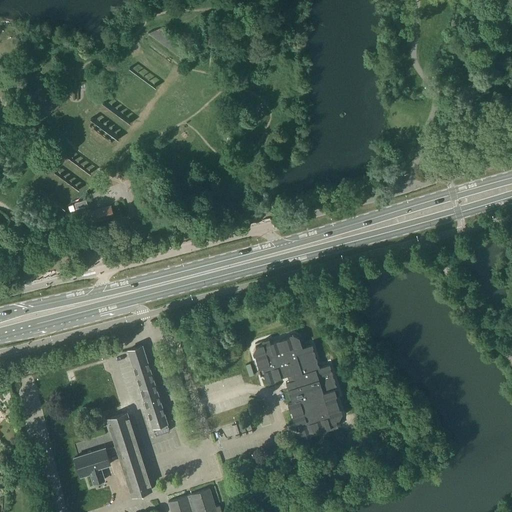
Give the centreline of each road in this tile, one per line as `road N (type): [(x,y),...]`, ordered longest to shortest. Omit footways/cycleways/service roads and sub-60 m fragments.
road 1 (primary): [(96,308),(511,197)]
road 2 (primary): [(511,178),(281,245)]
road 3 (unclassified): [(281,245),(265,229),(103,271),(96,293)]
road 4 (primary): [(281,245),(96,293)]
road 5 (unclassified): [(148,334),(0,377)]
